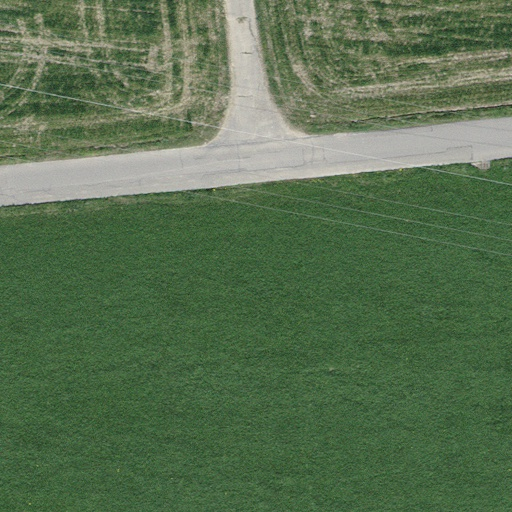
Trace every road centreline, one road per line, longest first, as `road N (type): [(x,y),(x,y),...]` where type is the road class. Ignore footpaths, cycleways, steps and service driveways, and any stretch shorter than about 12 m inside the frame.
road 1 (unclassified): [(0,188),(511,138)]
road 2 (track): [(260,162),(239,0)]
